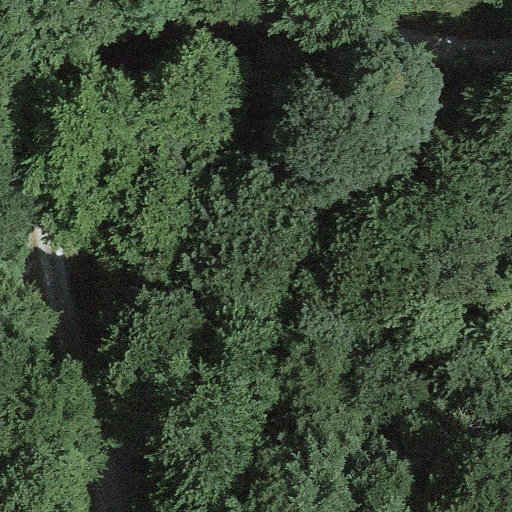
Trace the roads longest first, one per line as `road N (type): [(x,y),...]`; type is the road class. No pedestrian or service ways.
road 1 (unclassified): [(93,0),(44,14),(27,98),(63,325),(115,511)]
road 2 (unclassified): [(511,47),(453,53),(161,0)]
